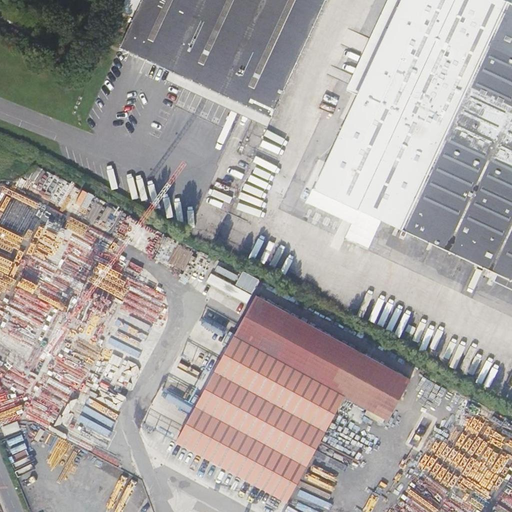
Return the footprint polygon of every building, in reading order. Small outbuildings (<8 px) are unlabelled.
[(326,0),(125,0),(120,11),(134,17),(119,48),(170,71),(272,118),(279,102),(326,0)] [(323,169),(314,189),(511,281),(511,0),(401,0),(357,95),(323,169)] [(357,95),(401,0),(389,0),(347,91),(357,95)] [(272,118),(170,71),(165,80),(268,128),(272,118)] [(303,185),(314,189),(323,169),(313,164),(303,185)] [(167,234),(116,209),(106,230),(157,255),(167,234)] [(165,462),(257,511),(281,511),(344,397),(388,421),(410,381),(255,297),(179,437),(175,435),(173,438),(167,435),(158,452),(168,457),(165,462)] [(16,389),(22,379),(10,372),(4,382),(16,389)] [(440,389),(429,383),(426,389),(437,395),(440,389)] [(3,436),(20,429),(17,422),(0,428),(3,436)]
